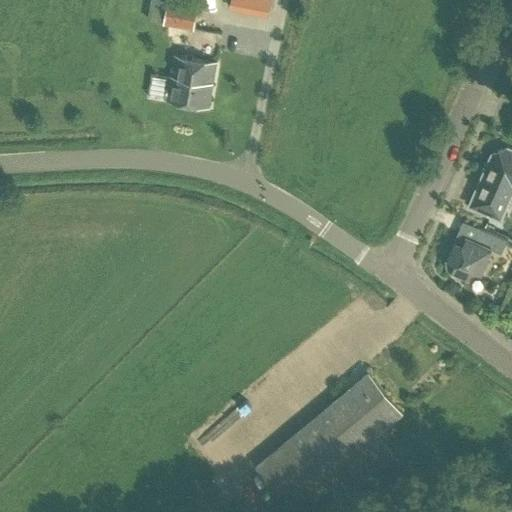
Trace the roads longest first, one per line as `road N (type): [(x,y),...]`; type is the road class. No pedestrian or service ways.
road 1 (unclassified): [(391,276),(246,185),(150,163),(0,169)]
road 2 (residential): [(391,276),(511,0)]
road 3 (residential): [(511,370),(391,276)]
